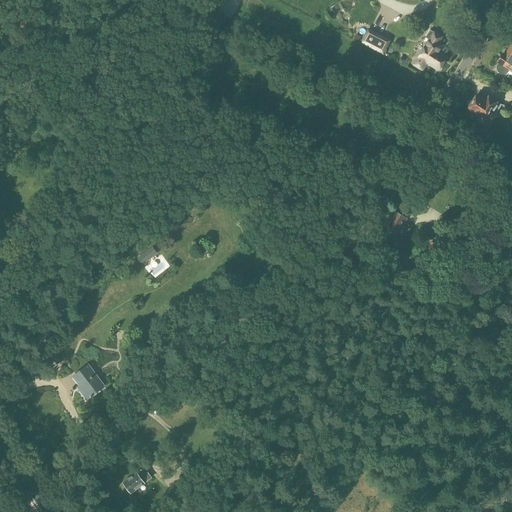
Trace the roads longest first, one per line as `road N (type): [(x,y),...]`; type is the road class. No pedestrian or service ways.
road 1 (unclassified): [(36,495),(347,235)]
road 2 (unclassified): [(347,235),(505,0)]
road 3 (unclassified): [(511,300),(347,235)]
road 4 (track): [(0,105),(41,72),(95,0)]
